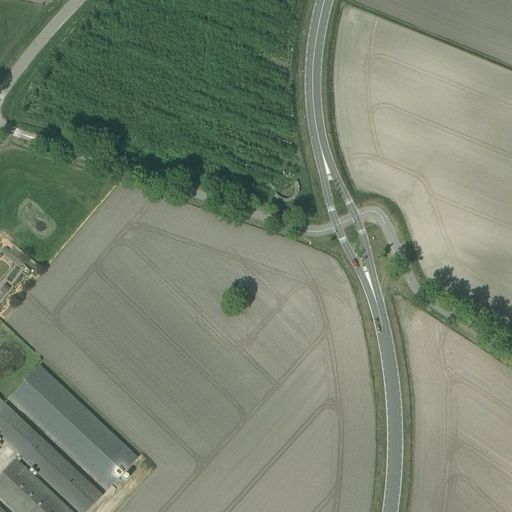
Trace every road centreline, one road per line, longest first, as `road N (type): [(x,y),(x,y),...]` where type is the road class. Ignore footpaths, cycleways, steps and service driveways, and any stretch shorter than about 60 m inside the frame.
road 1 (unclassified): [(336,226),(293,228),(0,126)]
road 2 (secondary): [(370,288),(393,411),(389,511)]
road 3 (unclassified): [(511,355),(419,294),(381,215),(355,217)]
road 4 (secondary): [(321,156),(311,86),(324,0)]
road 5 (unclassified): [(0,95),(77,0)]
